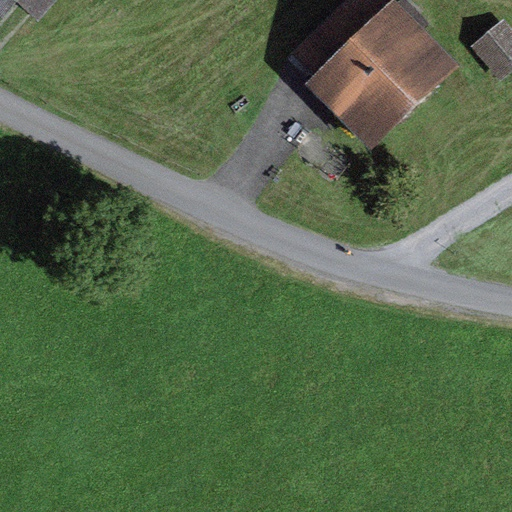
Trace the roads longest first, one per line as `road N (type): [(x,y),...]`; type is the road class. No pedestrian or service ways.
road 1 (unclassified): [(511,297),(404,276),(269,234),(0,104)]
road 2 (track): [(511,190),(421,249),(404,276)]
